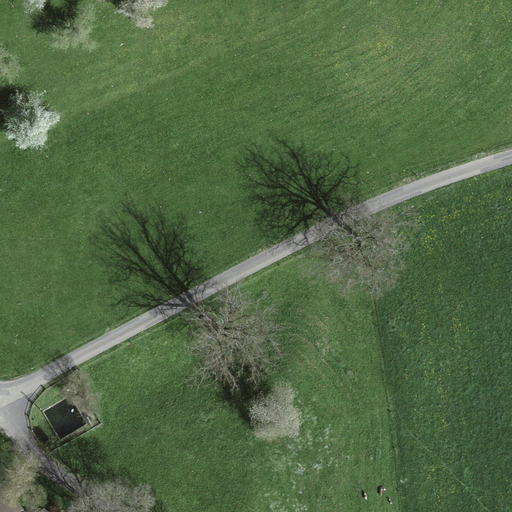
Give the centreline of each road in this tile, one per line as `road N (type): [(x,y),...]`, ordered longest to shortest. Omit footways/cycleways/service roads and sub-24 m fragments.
road 1 (unclassified): [(511,153),(419,184),(253,261),(0,401)]
road 2 (unclassified): [(140,511),(40,454),(0,419)]
